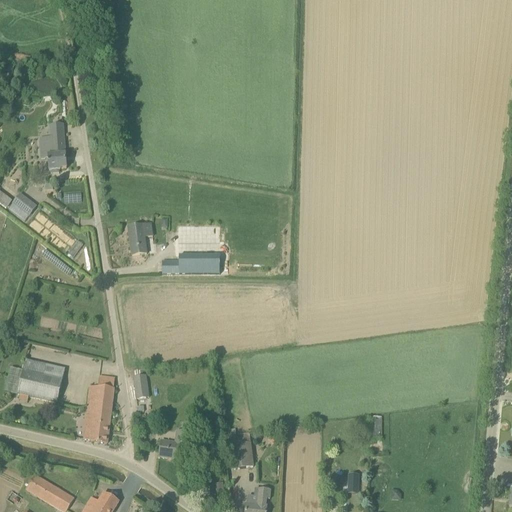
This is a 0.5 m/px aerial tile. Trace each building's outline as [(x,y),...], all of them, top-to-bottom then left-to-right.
[(51,148),(40,149),(41,161),(48,160),(49,172),(50,172),(50,174),(59,174),(59,172),(60,171),(60,170),(66,170),(65,156),(63,126),(50,127),(51,148)] [(0,204),(6,210),(12,202),(0,192),(0,204)] [(26,222),(30,218),(13,206),(10,210),(26,222)] [(142,227),(128,229),(132,257),(147,255),(144,239),(153,238),(151,226),(143,227),(142,227)] [(180,257),(180,263),(163,263),(163,277),(180,277),(180,276),(219,276),(220,257),(180,257)] [(65,371),(49,367),(47,376),(23,371),(17,396),(57,405),(65,371)] [(134,378),(138,401),(151,399),(147,376),(134,378)] [(91,441),(91,443),(107,445),(115,380),(99,378),(98,389),(90,388),(84,441),(91,441)] [(372,417),(371,436),(381,437),(382,418),(372,417)] [(250,435),(236,437),(235,430),(227,431),(228,438),(231,469),(253,468),(250,435)] [(187,462),(189,446),(191,434),(177,432),(175,444),(161,442),(159,458),(168,459),(168,458),(187,461),(187,462)] [(359,476),(348,475),(347,495),(358,495),(359,476)] [(66,511),(74,500),(34,476),(26,491),(61,511),(66,511)] [(245,508),(245,511),(266,511),(268,492),(258,491),(257,509),(245,508)] [(113,511),(119,504),(105,495),(99,505),(91,499),(83,511),(113,511)]
